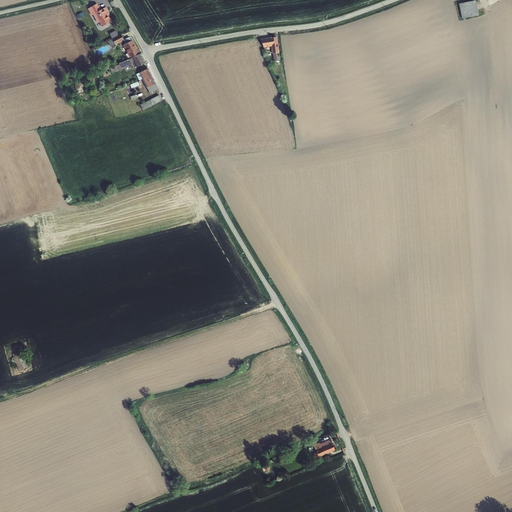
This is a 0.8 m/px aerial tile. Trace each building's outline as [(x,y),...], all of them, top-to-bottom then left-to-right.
[(475,0),(474,0),(459,3),(462,18),(479,15),(475,0)] [(109,11),(107,6),(101,9),(97,3),(88,9),(92,15),(93,15),(98,23),(99,22),(102,27),(112,21),(108,15),(109,15),(108,12),(109,11)] [(110,33),(112,38),(118,35),(116,30),(110,33)] [(125,40),(121,34),(113,39),(115,45),(116,45),(125,40)] [(270,37),(260,39),(264,47),(271,46),(272,53),(273,53),(274,60),(280,60),(279,52),(277,36),(271,37),(270,37)] [(130,58),(140,53),(133,40),(132,41),(126,44),(124,44),(124,45),(130,58)] [(137,68),(146,62),(141,53),(140,53),(130,58),(114,65),(117,72),(122,70),(122,68),(134,63),(137,68)] [(156,83),(148,68),(140,72),(147,88),(156,84),(156,83)] [(159,89),(156,83),(147,88),(150,93),(159,89)] [(159,95),(140,104),(143,110),(162,101),(159,95)] [(13,353),(20,370),(29,367),(22,350),(13,353)] [(318,457),(319,458),(335,451),(331,439),(320,444),(320,443),(314,446),(317,453),(318,457)]
